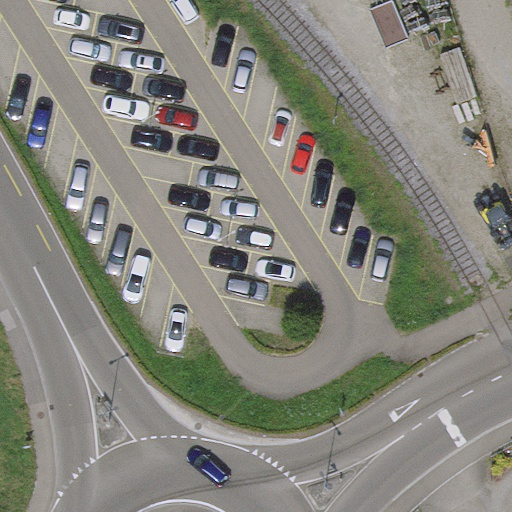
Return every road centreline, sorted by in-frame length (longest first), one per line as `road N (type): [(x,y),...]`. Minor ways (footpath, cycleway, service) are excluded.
road 1 (tertiary): [(133,480),(0,205)]
road 2 (tertiary): [(283,511),(511,373)]
road 3 (tertiary): [(275,511),(255,491),(196,468),(133,480)]
